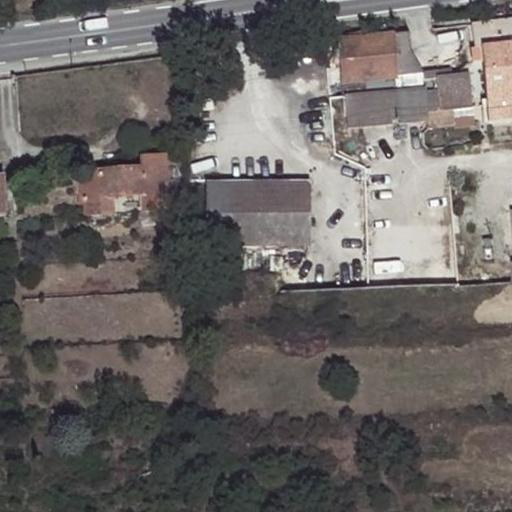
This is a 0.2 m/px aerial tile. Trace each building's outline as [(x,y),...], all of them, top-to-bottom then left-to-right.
[(488,100),(511,98),(511,97),(511,20),(473,25),(475,48),(473,48),(475,63),(484,63),(488,100)] [(403,38),(338,44),(345,115),(439,105),(440,113),(472,110),(469,75),(421,79),(420,73),(395,74),(394,56),(405,54),(403,38)] [(294,129),(346,124),(345,115),(338,44),(286,49),(290,91),(294,129)] [(420,73),(405,54),(394,56),(395,74),(420,73)] [(511,112),(511,98),(488,100),(490,121),(511,118),(511,112)] [(439,105),(345,115),(346,124),(347,133),(428,125),(429,127),(473,123),(472,110),(440,113),(439,105)] [(473,123),(429,127),(429,133),(474,129),(473,123)] [(340,129),(325,131),(327,159),(343,157),(340,129)] [(144,170),(99,173),(99,176),(100,199),(104,199),(105,219),(119,218),(118,202),(144,200),(145,213),(175,211),(171,158),(144,160),(144,170)] [(100,199),(99,176),(82,177),(85,220),(105,219),(104,199),(100,199)] [(234,246),(233,182),(206,182),(204,245),(234,246)] [(311,184),(233,182),(234,246),(310,247),(311,184)]
